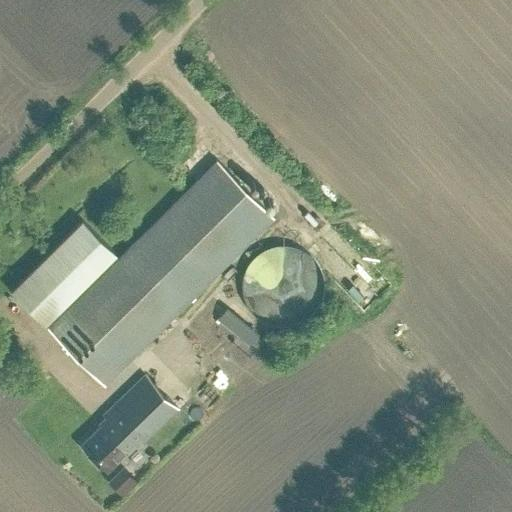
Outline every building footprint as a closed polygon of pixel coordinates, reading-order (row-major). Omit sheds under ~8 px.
[(103,382),(273,214),(216,157),(46,325),(103,382)] [(44,321),(115,251),(80,216),(9,285),(44,321)] [(250,340),(257,346),(263,340),(255,334),(250,340)] [(130,452),(175,404),(141,372),(97,419),(99,421),(79,442),(106,468),(126,447),(130,452)] [(198,377),(193,388),(208,395),(213,384),(198,377)] [(121,493),(136,479),(128,470),(113,484),(121,493)]
